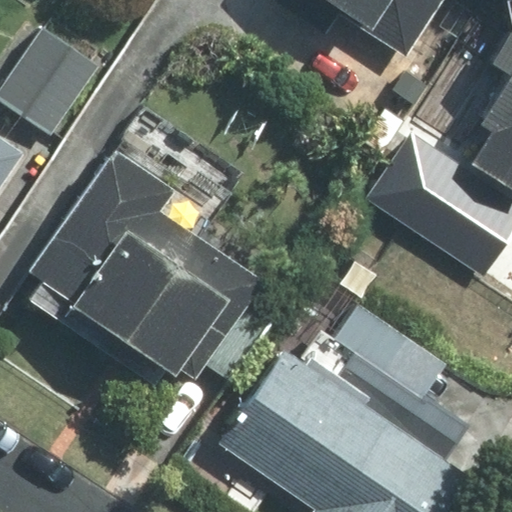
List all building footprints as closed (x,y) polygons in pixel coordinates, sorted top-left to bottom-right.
[(341,11),(410,56),(445,0),(282,0),(282,1),(329,31),(341,11)] [(3,94),(54,133),(102,70),(49,31),(3,94)] [(511,41),(495,69),(511,79),(511,90),(488,130),(504,140),(484,172),(511,189),(511,41)] [(401,77),(380,106),(436,145),(466,102),(434,79),(423,94),(401,77)] [(0,194),(26,155),(0,137),(0,194)] [(119,157),(34,272),(85,310),(179,378),(185,371),(196,377),(205,365),(221,377),(266,318),(250,305),(262,289),(163,217),(177,199),(119,157)] [(444,367),(354,307),(334,340),(423,399),(444,367)] [(334,511),(389,428),(280,356),(221,444),(323,511),(334,511)]
